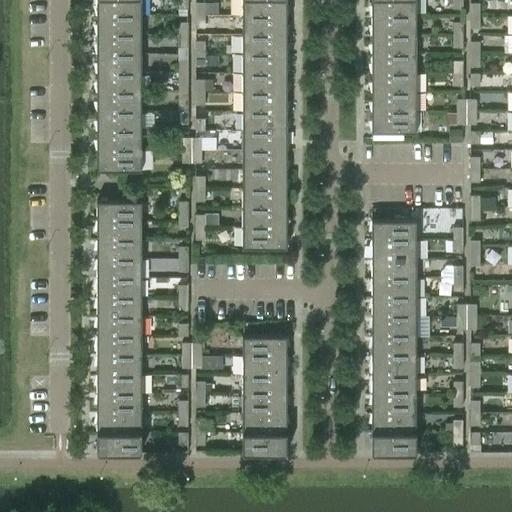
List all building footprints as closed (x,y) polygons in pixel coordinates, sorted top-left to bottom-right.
[(140,0),(95,0),(96,14),(141,14),(140,0)] [(286,0),(241,0),(241,14),(286,14),(286,0)] [(415,0),(370,0),(371,14),(415,14),(415,0)] [(204,1),(194,1),(194,14),(204,14),(204,1)] [(479,2),(469,2),(469,14),(479,14),(479,2)] [(141,14),(96,14),(96,33),(141,33),(141,14)] [(204,14),(194,14),(195,26),(204,26),(204,14)] [(286,14),(241,14),(241,33),(286,33),(286,14)] [(415,14),(371,14),(371,33),(415,33),(415,14)] [(479,14),(469,14),(469,27),(479,27),(479,14)] [(178,21),(178,33),(187,33),(187,21),(178,21)] [(452,21),(452,33),(462,33),(462,21),(452,21)] [(141,33),(96,33),(96,52),(141,52),(141,33)] [(187,33),(178,33),(178,46),(187,46),(187,33)] [(286,33),(241,33),(241,52),(286,52),(286,33)] [(415,33),(371,33),(371,52),(415,52),(415,33)] [(462,33),(452,33),(452,46),(462,46),(462,33)] [(204,40),(194,40),(194,53),(204,53),(204,40)] [(479,40),(469,40),(469,52),(479,52),(479,40)] [(141,52),(96,52),(96,72),(141,72),(141,52)] [(286,52),(241,52),(241,72),(286,72),(286,52)] [(415,52),(371,52),(371,72),(415,72),(415,52)] [(479,52),(469,52),(469,65),(479,65),(479,52)] [(204,53),(194,53),(195,65),(204,65),(204,53)] [(178,59),(178,72),(187,72),(187,59),(178,59)] [(452,59),(452,72),(462,72),(462,59),(452,59)] [(141,72),(96,72),(96,91),(141,91),(141,72)] [(187,72),(178,72),(178,85),(187,85),(187,72)] [(286,72),(241,72),(241,91),(286,91),(286,72)] [(415,72),(371,72),(371,91),(415,91),(415,72)] [(462,72),(452,72),(452,84),(462,84),(462,72)] [(479,72),(469,72),(469,84),(479,84),(479,72)] [(204,78),(195,78),(195,91),(204,91),(204,78)] [(141,91),(96,91),(96,110),(141,110),(141,91)] [(204,91),(195,91),(194,103),(204,103),(204,91)] [(286,91),(241,91),(241,110),(286,110),(286,91)] [(415,91),(371,91),(371,110),(415,110),(415,91)] [(178,98),(178,110),(187,110),(187,98),(178,98)] [(456,98),(456,110),(466,110),(466,98),(456,98)] [(475,98),(469,98),(466,98),(466,110),(475,110),(475,98)] [(141,110),(96,110),(96,129),(141,129),(141,110)] [(187,110),(178,110),(178,123),(187,123),(187,110)] [(286,110),(241,110),(241,130),(286,130),(286,110)] [(415,110),(371,110),(371,130),(415,130),(415,110)] [(466,110),(456,110),(456,123),(466,123),(466,110)] [(475,110),(466,110),(466,123),(476,123),(475,110)] [(204,117),(194,117),(194,129),(204,129),(204,117)] [(141,129),(96,129),(96,148),(141,148),(141,129)] [(286,130),(241,130),(241,149),(286,149),(286,130)] [(479,130),(469,130),(469,142),(479,142),(479,130)] [(480,131),(480,142),(491,142),(491,131),(480,131)] [(181,136),(181,148),(181,149),(191,149),(191,136),(181,136)] [(201,136),(194,136),(191,136),(191,149),(201,149),(201,136)] [(141,148),(96,148),(96,169),(141,169),(141,148)] [(191,149),(181,149),(181,161),(191,161),(191,149)] [(201,149),(191,149),(191,161),(201,161),(201,149)] [(286,149),(241,149),(241,168),(286,168),(286,149)] [(479,155),(469,155),(469,168),(479,168),(479,155)] [(286,168),(241,168),(241,187),(286,187),(286,168)] [(479,168),(469,168),(469,181),(479,181),(479,168)] [(204,175),(194,175),(194,187),(204,187),(204,175)] [(204,187),(194,187),(194,200),(204,200),(204,187)] [(286,187),(241,187),(241,206),(286,206),(286,187)] [(479,194),(469,194),(469,206),(479,206),(479,194)] [(141,199),(100,199),(96,199),(96,219),(141,219),(141,199)] [(178,200),(178,212),(187,212),(187,200),(178,200)] [(286,206),(241,206),(241,226),(286,226),(286,206)] [(479,206),(469,206),(469,219),(479,219),(479,206)] [(187,212),(178,212),(178,225),(187,225),(187,212)] [(204,213),(194,213),(194,226),(204,226),(204,213)] [(371,218),(371,219),(371,238),(415,238),(415,218),(371,218)] [(141,219),(96,219),(96,238),(141,238),(141,219)] [(204,226),(194,226),(194,238),(204,238),(204,226)] [(286,226),(241,226),(241,246),(286,246),(286,226)] [(462,226),(452,226),(452,238),(462,238),(462,226)] [(141,238),(96,238),(96,257),(141,257),(141,238)] [(415,238),(371,238),(371,258),(415,258),(415,238)] [(462,238),(452,238),(452,251),(462,251),(462,238)] [(479,239),(469,239),(469,251),(479,251),(479,239)] [(178,245),(178,257),(178,258),(187,258),(187,245),(178,245)] [(479,251),(469,251),(469,264),(479,264),(479,251)] [(141,257),(96,257),(96,277),(140,277),(141,257)] [(187,258),(178,258),(178,270),(187,270),(187,258)] [(415,258),(371,258),(371,277),(415,277),(415,258)] [(462,264),(452,264),(452,277),(462,277),(462,264)] [(140,277),(96,277),(96,296),(141,296),(140,277)] [(415,277),(371,277),(371,296),(415,296),(415,277)] [(462,277),(452,277),(452,289),(462,289),(462,277)] [(177,283),(177,296),(187,296),(187,283),(177,283)] [(141,296),(96,296),(96,315),(140,315),(141,296)] [(187,296),(177,296),(177,309),(187,309),(187,296)] [(415,296),(371,296),(370,315),(415,315),(415,296)] [(466,303),(456,303),(456,315),(465,315),(466,303)] [(475,303),(469,303),(466,303),(465,315),(475,315),(475,303)] [(140,315),(96,315),(96,335),(140,335),(140,315)] [(415,315),(370,315),(371,335),(415,335),(415,315)] [(465,315),(456,315),(456,328),(465,328),(465,315)] [(475,315),(465,315),(465,328),(475,328),(475,315)] [(177,322),(177,335),(187,335),(187,322),(177,322)] [(286,333),(241,333),(241,354),(286,354),(286,333)] [(140,335),(96,335),(96,354),(140,354),(140,335)] [(415,335),(371,335),(370,354),(415,354),(415,335)] [(181,341),(181,354),(191,354),(191,341),(181,341)] [(201,341),(194,341),(191,341),(191,354),(201,354),(201,341)] [(452,341),(452,354),(462,354),(462,341),(452,341)] [(479,341),(469,341),(469,354),(479,354),(479,341)] [(140,354),(96,354),(96,373),(140,373),(140,354)] [(191,354),(181,354),(181,366),(191,366),(191,354)] [(201,354),(191,354),(191,366),(201,366),(201,354)] [(286,354),(241,354),(241,373),(286,373),(286,354)] [(415,354),(370,354),(370,373),(415,373),(415,354)] [(462,354),(452,354),(452,367),(462,367),(462,354)] [(479,360),(469,360),(469,373),(479,373),(479,360)] [(140,373),(96,373),(96,392),(140,392),(140,373)] [(177,373),(177,385),(187,385),(187,373),(177,373)] [(286,373),(241,373),(241,392),(286,392),(286,373)] [(415,373),(370,373),(370,392),(415,392),(415,373)] [(479,373),(469,373),(469,385),(479,385),(479,373)] [(204,380),(194,380),(194,392),(204,392),(204,380)] [(452,380),(452,392),(462,392),(462,380),(452,380)] [(140,392),(96,392),(96,411),(140,411),(140,392)] [(204,392),(194,392),(194,405),(204,405),(204,392)] [(286,392),(241,392),(241,411),(286,411),(286,392)] [(415,392),(370,392),(370,411),(415,411),(415,392)] [(462,392),(452,392),(452,405),(462,405),(462,392)] [(177,399),(177,411),(187,411),(187,399),(177,399)] [(479,399),(469,399),(469,411),(479,411),(479,399)] [(140,411),(96,411),(96,430),(140,430),(140,411)] [(187,411),(177,411),(177,424),(187,424),(187,411)] [(286,411),(241,411),(241,430),(286,430),(286,411)] [(415,411),(370,411),(370,431),(415,431),(415,411)] [(479,411),(469,411),(469,424),(479,424),(479,411)] [(204,418),(194,418),(194,431),(204,431),(204,418)] [(452,418),(452,431),(462,431),(462,418),(452,418)] [(140,430),(96,430),(96,451),(112,451),(112,453),(122,453),(122,451),(140,451),(140,430)] [(286,430),(241,430),(241,451),(259,451),(259,453),(270,453),(270,451),(286,451),(286,430)] [(187,431),(177,431),(177,443),(187,443),(187,431)] [(204,431),(194,431),(194,443),(204,443),(204,431)] [(415,431),(370,431),(370,451),(387,451),(387,453),(397,453),(397,451),(415,451),(415,431)] [(462,431),(452,431),(452,443),(462,443),(462,431)] [(479,431),(469,431),(469,443),(479,443),(479,431)]
